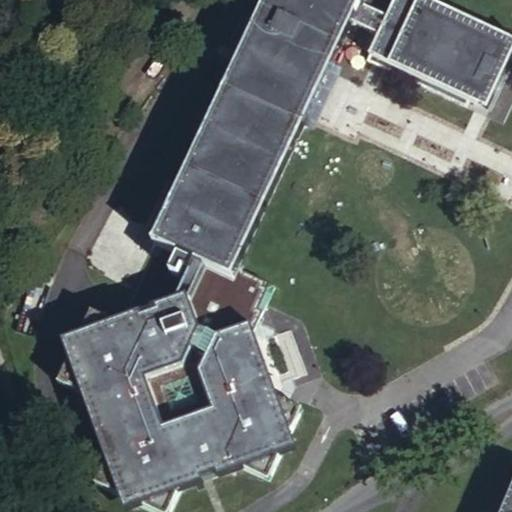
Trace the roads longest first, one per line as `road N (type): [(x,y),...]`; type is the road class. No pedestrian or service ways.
road 1 (residential): [(338,511),(511,417)]
road 2 (residential): [(0,373),(36,511)]
